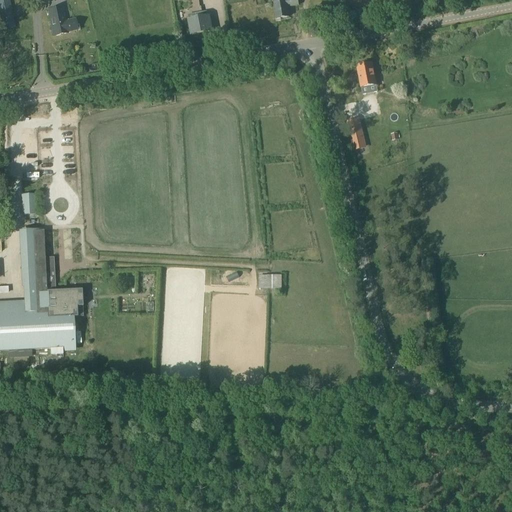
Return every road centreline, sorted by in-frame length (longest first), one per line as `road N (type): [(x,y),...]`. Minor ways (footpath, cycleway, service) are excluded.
road 1 (tertiary): [(511,406),(435,398),(388,355),(309,44)]
road 2 (tertiary): [(0,100),(309,44)]
road 3 (residential): [(309,44),(511,7)]
